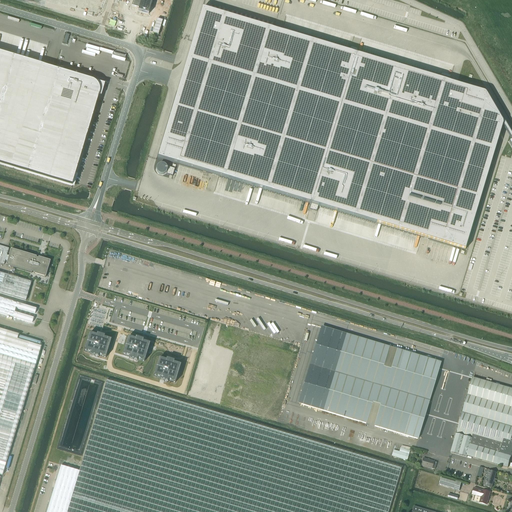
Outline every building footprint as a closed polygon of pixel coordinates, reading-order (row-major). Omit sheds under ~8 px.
[(133,0),(132,6),(139,8),(138,11),(149,14),(152,0),(133,0)] [(158,158),(157,158),(219,177),(311,204),(318,207),(421,237),(465,250),(502,127),(502,126),(502,125),(502,124),(502,123),(502,122),(486,95),(486,94),(485,94),(485,93),(484,93),(483,92),(482,92),(457,84),(449,82),(356,55),(349,52),(281,32),(202,9),(192,42),(158,158)] [(0,164),(72,186),(73,186),(77,175),(76,174),(99,96),(100,96),(104,84),(92,81),(0,53),(0,164)] [(156,168),(156,169),(156,170),(156,171),(156,172),(157,172),(157,173),(157,174),(158,174),(160,175),(162,175),(163,175),(164,175),(164,174),(165,174),(166,174),(166,173),(167,172),(167,171),(167,170),(167,169),(167,168),(167,167),(166,167),(166,166),(165,165),(164,165),(164,164),(163,164),(162,164),(160,164),(159,165),(158,165),(158,166),(157,166),(157,167),(156,168)] [(0,245),(0,263),(4,265),(5,260),(7,261),(6,265),(32,273),(32,272),(34,273),(33,274),(45,277),(50,261),(38,257),(38,258),(36,258),(36,257),(11,249),(9,256),(7,255),(9,248),(0,245)] [(0,293),(26,301),(31,282),(0,272),(0,293)] [(16,308),(17,303),(0,298),(0,313),(13,317),(14,312),(16,308)] [(17,303),(16,308),(35,314),(36,309),(17,303)] [(34,318),(14,312),(13,317),(32,323),(34,318)] [(0,474),(3,475),(38,356),(41,347),(17,340),(19,335),(0,329),(0,474)] [(89,333),(84,351),(91,353),(91,355),(98,357),(99,355),(106,358),(111,340),(104,338),(105,336),(97,334),(96,336),(89,333)] [(418,439),(440,362),(346,334),(323,411),(418,439)] [(128,337),(123,354),(130,357),(129,358),(137,361),(137,359),(145,361),(150,344),(143,342),(143,340),(136,338),(135,339),(128,337)] [(159,358),(153,376),(161,378),(160,380),(168,382),(168,380),(175,383),(181,365),(174,363),(174,361),(166,359),(166,361),(159,358)] [(457,434),(451,452),(467,457),(467,456),(503,466),(508,467),(511,456),(509,455),(510,453),(511,454),(511,451),(511,389),(473,378),(468,395),(458,430),(457,434)] [(61,466),(46,511),(388,511),(401,469),(106,381),(79,471),(61,466)] [(392,456),(407,460),(410,450),(400,448),(399,452),(393,450),(392,456)] [(434,462),(423,459),(421,466),(432,469),(435,469),(437,463),(434,462)] [(491,488),(492,485),(496,473),(489,471),(485,483),(488,484),(487,487),(491,488)] [(459,490),(461,484),(441,478),(439,484),(459,490)] [(472,494),(473,494),(481,497),(480,503),(487,505),(490,492),(474,488),(472,494)]
